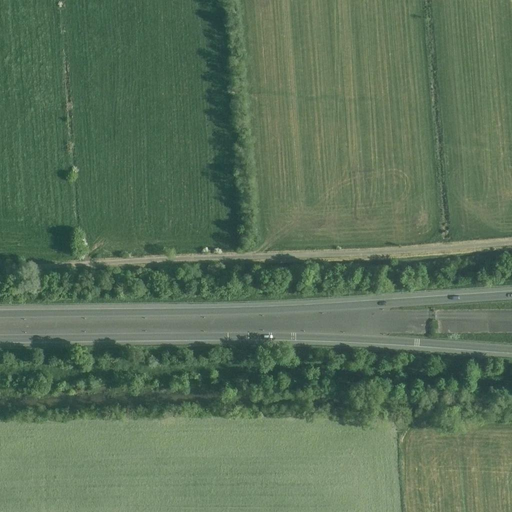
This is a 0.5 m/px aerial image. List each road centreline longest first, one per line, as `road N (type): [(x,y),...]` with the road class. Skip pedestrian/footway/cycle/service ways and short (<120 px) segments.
road 1 (track): [(0,267),(511,242)]
road 2 (primary): [(0,338),(305,337),(511,349)]
road 3 (primary): [(511,295),(0,313)]
